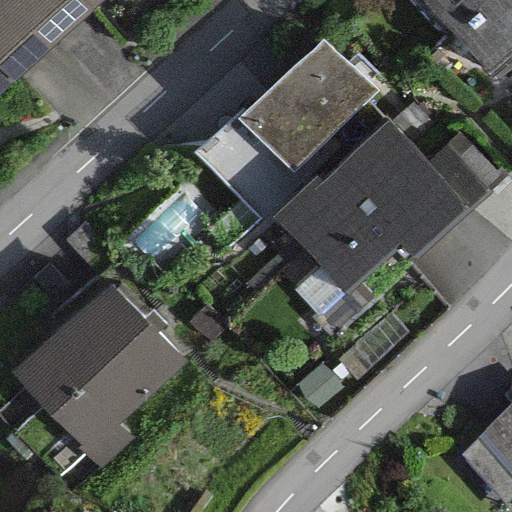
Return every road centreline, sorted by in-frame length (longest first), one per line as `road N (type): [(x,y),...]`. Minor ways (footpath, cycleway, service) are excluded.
road 1 (residential): [(0,242),(263,0)]
road 2 (residential): [(511,276),(275,511)]
